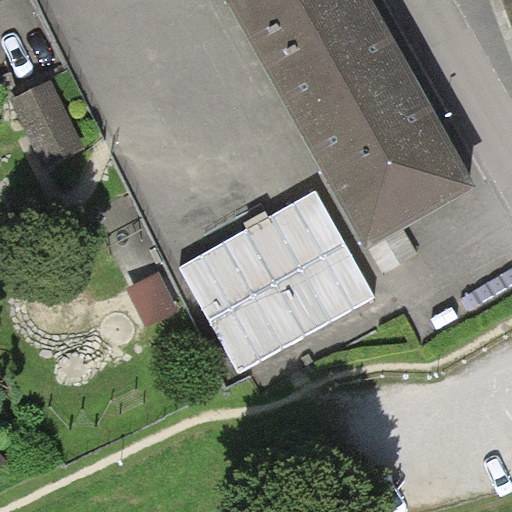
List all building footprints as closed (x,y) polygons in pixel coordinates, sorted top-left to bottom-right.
[(367,0),(224,0),(365,256),(475,195),(367,0)] [(511,0),(503,0),(511,24),(511,0)] [(53,81),(11,100),(43,169),(85,150),(53,81)] [(374,298),(315,194),(180,271),(239,375),(374,298)] [(179,313),(159,274),(127,289),(146,329),(179,313)]
